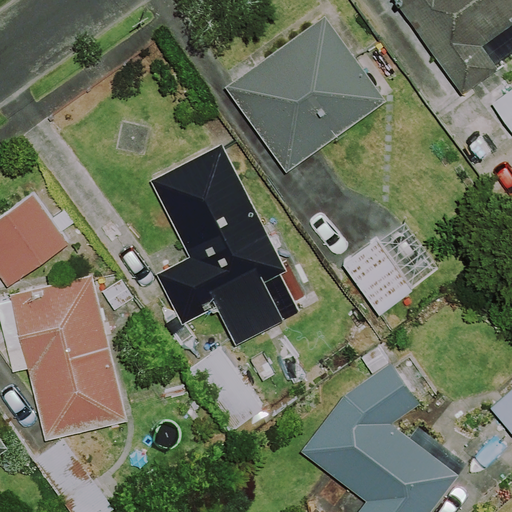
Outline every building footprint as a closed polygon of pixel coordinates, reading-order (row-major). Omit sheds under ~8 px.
[(511,24),(511,0),(411,0),(474,86),(509,60),(493,38),(511,24)] [(396,93),(336,8),(236,78),(296,163),(396,93)] [(511,89),(501,98),(511,113),(511,89)] [(317,298),(232,135),(161,172),(200,247),(167,264),(194,316),(228,298),(247,335),(317,298)] [(79,236),(42,186),(0,215),(0,255),(18,280),(79,236)] [(451,261),(415,212),(355,255),(390,304),(451,261)] [(139,412),(103,265),(21,285),(23,292),(5,296),(22,364),(38,360),(56,432),(139,412)] [(269,402),(226,341),(195,363),(238,424),(269,402)] [(432,395),(402,353),(355,386),(312,443),(377,492),(361,511),(435,511),(471,465),(403,415),(432,395)] [(511,390),(500,401),(511,414),(511,390)] [(0,454),(20,440),(0,412),(0,454)] [(71,434),(42,455),(83,511),(105,511),(121,501),(71,434)]
